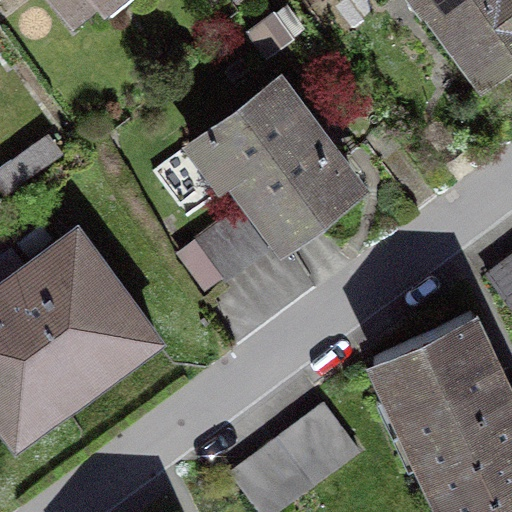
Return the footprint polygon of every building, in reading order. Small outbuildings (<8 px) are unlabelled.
[(141,0),(43,0),(73,36),(100,14),(109,26),(141,0)] [(511,0),(408,0),(484,104),(511,83),(511,0)] [(275,11),(247,30),(266,58),(294,39),(275,11)] [(378,203),(294,86),(193,158),(226,202),(238,193),(290,266),(378,203)] [(68,161),(54,139),(0,173),(0,187),(7,200),(68,161)] [(238,214),(181,255),(214,300),(270,258),(238,214)] [(0,412),(18,436),(156,333),(77,228),(26,266),(11,246),(0,254),(0,412)] [(511,251),(485,272),(511,306),(511,251)] [(511,468),(511,373),(486,320),(377,371),(439,503),(511,468)] [(260,511),(271,511),(356,450),(318,399),(227,467),(260,511)] [(511,511),(511,468),(439,503),(443,511),(511,511)]
